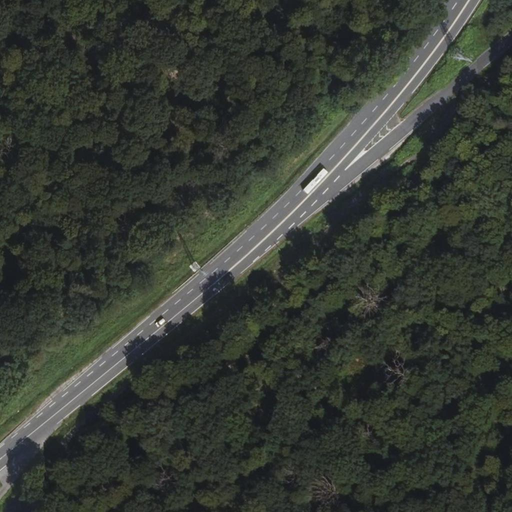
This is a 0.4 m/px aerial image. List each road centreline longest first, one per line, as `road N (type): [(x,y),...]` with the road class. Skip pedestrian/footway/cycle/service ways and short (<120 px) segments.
road 1 (primary): [(0,459),(286,217)]
road 2 (secondary): [(286,217),(511,41)]
road 3 (primary): [(286,217),(440,39)]
